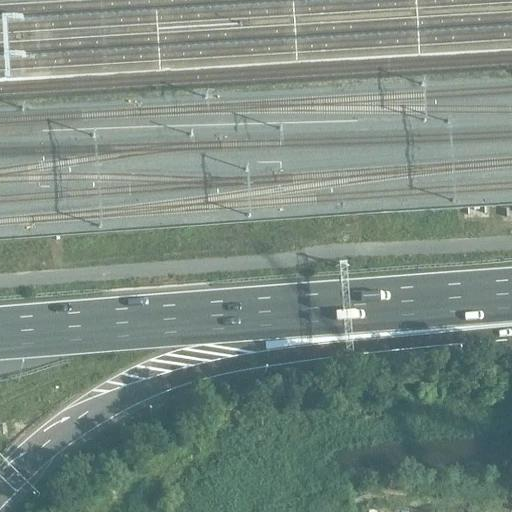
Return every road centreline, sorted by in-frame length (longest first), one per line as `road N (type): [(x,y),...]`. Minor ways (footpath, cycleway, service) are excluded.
road 1 (motorway): [(0,490),(60,434),(184,375),(511,309)]
road 2 (motorway): [(0,336),(511,296)]
